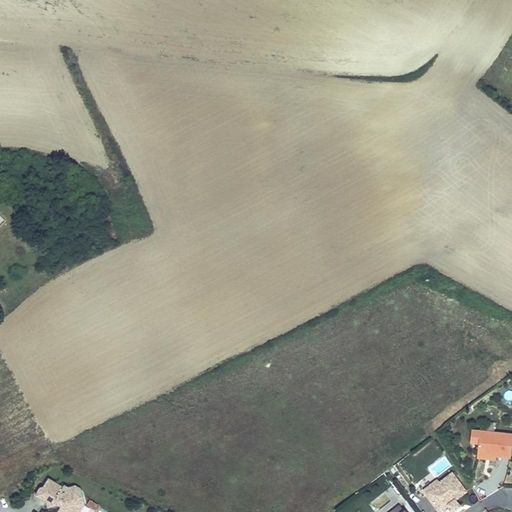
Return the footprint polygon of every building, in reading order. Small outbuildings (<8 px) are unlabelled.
[(506,456),(509,433),(476,430),(473,453),(490,454),(506,456)] [(436,477),(421,488),(438,511),(447,505),(452,511),(461,504),(456,498),(467,490),(452,470),(437,480),(436,477)] [(57,506),(62,508),(65,510),(65,511),(80,511),(85,504),(84,497),(78,497),(77,492),(69,487),(64,488),(50,480),(45,490),(41,489),(36,497),(47,503),(49,509),(54,508),(57,506)] [(75,484),(69,487),(77,492),(78,497),(84,497),(82,489),(75,484)] [(374,503),(378,510),(390,502),(386,495),(374,503)] [(90,499),(86,506),(94,511),(96,511),(101,507),(90,499)]
